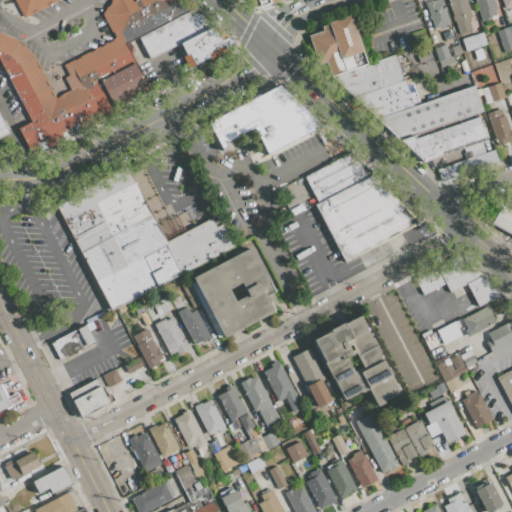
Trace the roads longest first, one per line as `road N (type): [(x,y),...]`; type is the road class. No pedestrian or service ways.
road 1 (residential): [(468,233),(72,441)]
road 2 (primary): [(267,44),(511,273)]
road 3 (residential): [(194,101),(61,173),(0,175)]
road 4 (residential): [(369,511),(511,436)]
road 5 (tertiary): [(0,301),(72,441)]
